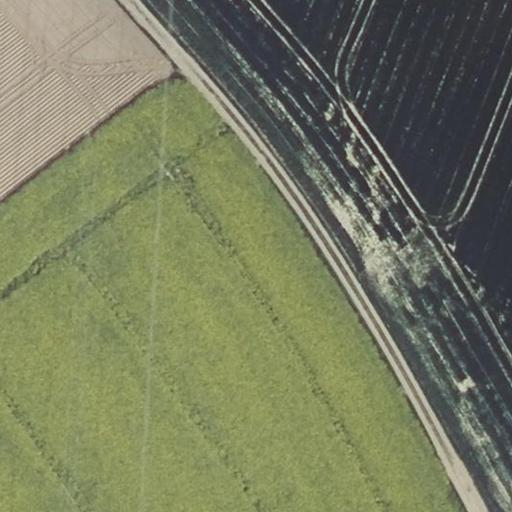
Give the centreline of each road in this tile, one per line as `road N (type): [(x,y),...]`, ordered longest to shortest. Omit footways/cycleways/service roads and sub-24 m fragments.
road 1 (track): [(475,511),(339,267),(204,91)]
road 2 (track): [(125,0),(204,91)]
